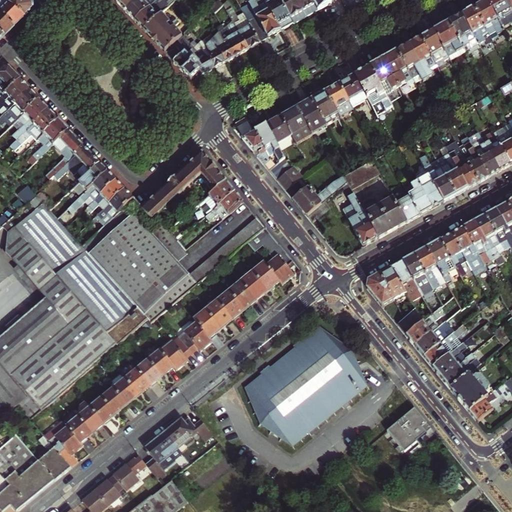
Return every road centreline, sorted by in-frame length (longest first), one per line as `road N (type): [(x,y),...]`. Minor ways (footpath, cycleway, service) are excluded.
road 1 (tertiary): [(46,511),(334,282)]
road 2 (residential): [(5,50),(127,177),(152,181),(211,127)]
road 3 (residential): [(511,438),(485,459),(334,282)]
road 4 (residential): [(206,117),(416,0)]
road 5 (tertiary): [(334,282),(511,184)]
road 6 (residential): [(334,282),(211,127)]
road 7 (residential): [(206,117),(97,0)]
